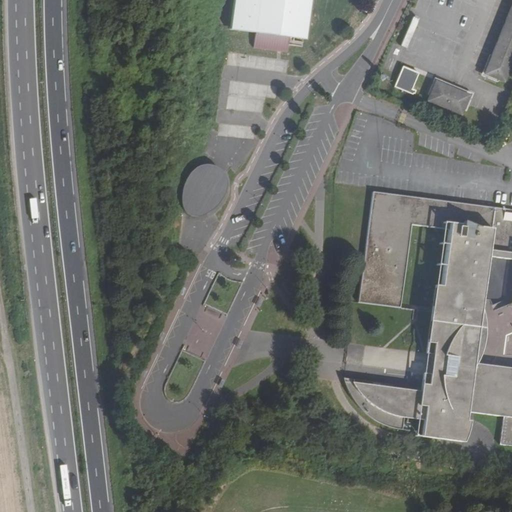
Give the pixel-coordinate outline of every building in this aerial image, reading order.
[(511,60),(511,2),(484,74),(504,82),(511,60)] [(395,87),(411,93),(419,73),(403,66),(395,87)] [(469,95),(435,81),(427,101),(461,115),(469,95)] [(195,169),(191,171),(191,172),(193,172),(197,172),(201,173),(204,173),(206,165),(205,165),(203,165),(200,166),(197,167),(195,169)] [(225,191),(226,187),(226,186),(226,183),(226,180),(225,177),(224,175),(223,174),(217,180),(219,183),(222,186),(224,189),(225,191)] [(504,209),(372,192),(358,302),(400,308),(411,225),(448,229),(441,286),(427,393),(420,391),(406,390),(352,382),(355,388),(363,398),(373,406),(383,411),(392,415),(399,417),(403,417),(424,420),(422,437),(463,442),(467,412),(503,417),(499,445),(511,445),(511,368),(474,363),(482,299),(490,300),(494,311),(511,302),(511,213),(504,212),(504,209)] [(441,286),(434,285),(420,391),(427,393),(441,286)] [(351,398),(359,408),(366,414),(373,419),(382,425),(392,428),(397,429),(402,430),(403,417),(399,417),(392,415),(383,411),(373,406),(363,398),(355,388),(352,382),(344,381),(346,388),(351,398)]
